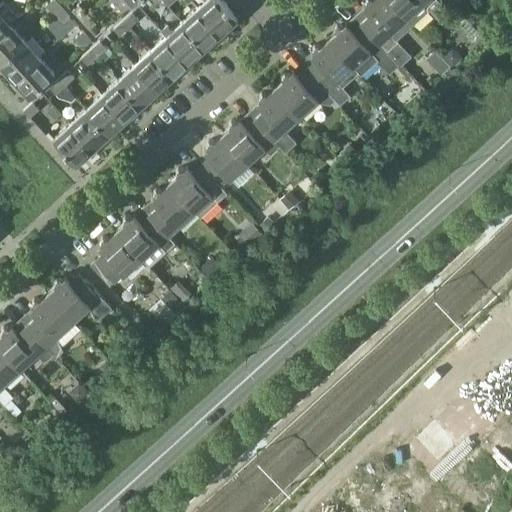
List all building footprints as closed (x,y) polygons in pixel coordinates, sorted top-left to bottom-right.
[(54,13),(61,7),(54,0),(51,0),(46,4),(54,13)] [(113,0),(123,11),(135,0),(113,0)] [(222,0),(204,0),(199,6),(224,33),(233,25),(231,23),(238,17),(222,0)] [(360,20),(380,41),(388,50),(389,49),(401,63),(400,64),(401,65),(411,56),(396,39),(413,24),(390,0),(365,0),(366,1),(367,3),(364,6),(369,12),(360,20)] [(390,0),(413,24),(429,9),(442,23),(451,14),(438,0),(390,0)] [(4,1),(0,4),(0,32),(10,23),(11,24),(19,17),(4,1)] [(73,10),(80,19),(87,12),(79,4),(73,10)] [(214,43),(224,33),(199,6),(182,21),(205,46),(211,40),(214,43)] [(70,17),(61,7),(54,13),(63,23),(70,17)] [(139,18),(132,11),(123,20),(130,27),(139,18)] [(87,12),(80,19),(89,28),(96,22),(87,12)] [(120,35),(130,27),(123,20),(114,28),(120,35)] [(336,31),(328,38),(359,72),(361,74),(378,60),(389,73),(398,66),(400,64),(401,63),(389,49),(388,50),(380,41),(360,20),(351,28),(346,22),(342,25),(340,24),(339,24),(337,25),(336,26),(335,28),(335,29),(335,30),(336,31)] [(189,60),(205,46),(182,21),(166,35),(189,60)] [(10,23),(0,32),(0,62),(25,40),(11,24),(10,23)] [(91,40),(83,31),(76,37),(84,46),(91,40)] [(173,75),(189,60),(166,35),(150,50),(173,75)] [(315,59),(307,67),(340,104),(351,95),(343,87),(359,72),(328,38),(320,45),(318,44),(317,44),(316,45),(314,46),(313,47),(313,50),(314,51),(311,54),(315,59)] [(0,62),(14,78),(39,56),(25,40),(0,62)] [(98,55),(103,61),(112,53),(107,46),(106,47),(100,40),(92,48),(98,55)] [(98,55),(92,48),(82,57),(88,64),(98,55)] [(157,89),(173,75),(150,50),(135,64),(157,89)] [(463,58),(456,51),(449,50),(442,57),(444,58),(451,66),(452,68),(463,58)] [(39,56),(14,78),(29,95),(40,85),(41,85),(44,82),(54,72),(39,56)] [(434,67),(441,75),(451,66),(444,58),(434,67)] [(141,104),(157,89),(135,64),(118,78),(141,104)] [(340,104),(307,67),(298,75),(293,70),(290,73),(288,72),(286,72),(285,72),(284,73),(283,75),(282,77),(283,78),(275,85),(301,113),(318,98),(321,102),(330,104),(335,100),(340,104)] [(59,77),(66,84),(75,76),(68,69),(59,77)] [(56,93),(66,84),(59,77),(50,86),(56,93)] [(125,118),(141,104),(118,78),(102,93),(125,118)] [(263,107),(254,115),(286,151),(297,141),(284,128),(301,113),(275,85),(267,93),(266,92),(264,92),(262,92),(261,93),(260,96),(260,98),(261,99),(258,102),(263,107)] [(86,107),(109,133),(125,118),(102,93),(86,107)] [(39,109),(33,102),(24,110),(30,117),(39,109)] [(103,138),(109,133),(86,107),(70,122),(95,150),(105,141),(103,138)] [(230,126),(222,133),(248,161),(264,147),(270,154),(280,145),(286,151),(254,115),(245,124),(240,118),(237,121),(236,120),(235,120),(234,120),(233,120),(231,121),(230,122),(229,123),(229,126),(230,126)] [(86,159),(95,150),(70,122),(54,137),(77,162),(84,156),(86,159)] [(221,185),(248,161),(222,133),(214,141),(214,140),(212,140),(210,140),(209,141),(208,141),(207,143),(207,145),(207,146),(208,147),(205,150),(210,156),(202,163),(221,185)] [(347,158),(356,150),(350,143),(341,151),(347,158)] [(221,185),(202,163),(192,172),(186,166),(183,169),(182,168),(180,168),(179,168),(178,169),(177,170),(176,171),(176,173),(176,174),(177,175),(169,181),(195,209),(194,210),(200,217),(227,192),(221,185)] [(316,172),(310,177),(318,187),(327,179),(322,173),(316,172)] [(168,233),(194,210),(195,209),(169,181),(161,189),(160,188),(159,188),(157,188),(156,189),(155,190),(154,192),(154,193),(155,195),(152,198),(157,204),(149,212),(168,233)] [(288,189),(280,197),(291,209),(299,201),(288,189)] [(168,234),(168,233),(149,212),(139,220),(134,214),(131,217),(129,216),(127,216),(126,216),(124,218),(123,219),(123,221),(124,223),(117,230),(141,257),(149,266),(175,242),(168,234)] [(274,223),(268,216),(260,224),(266,231),(274,223)] [(114,282),(141,257),(117,230),(108,237),(106,236),(105,236),(104,237),(102,238),(101,239),(101,240),(101,241),(102,243),(99,246),(104,252),(95,260),(114,282)] [(224,269),(223,268),(211,256),(199,268),(211,281),(224,269)] [(110,286),(114,282),(95,260),(90,264),(110,286)] [(55,283),(56,285),(48,292),(72,319),(87,306),(98,318),(111,306),(86,279),(85,280),(80,274),(71,282),(65,276),(62,279),(62,278),(60,278),(58,278),(56,279),(55,280),(55,282),(55,283)] [(192,294),(181,281),(179,279),(171,287),(183,301),(192,294)] [(150,308),(163,323),(164,323),(175,313),(176,314),(185,305),(170,289),(160,298),(160,299),(150,308)] [(56,335),(72,319),(48,292),(39,299),(38,298),(36,298),(34,299),(33,300),(33,301),(32,303),(33,305),(30,308),(36,314),(26,322),(54,353),(56,356),(64,348),(62,346),(63,345),(56,335)] [(3,333),(0,335),(0,345),(19,367),(36,352),(45,361),(54,353),(26,322),(18,330),(12,324),(9,327),(7,326),(5,326),(4,326),(2,328),(2,330),(2,331),(3,333)] [(0,398),(5,404),(15,416),(21,410),(11,398),(14,395),(3,383),(19,367),(0,345),(0,398)] [(117,368),(108,358),(99,367),(107,376),(117,368)] [(73,388),(73,396),(78,403),(90,392),(80,381),(73,388)] [(8,446),(2,452),(11,461),(19,452),(14,446),(8,446)]
